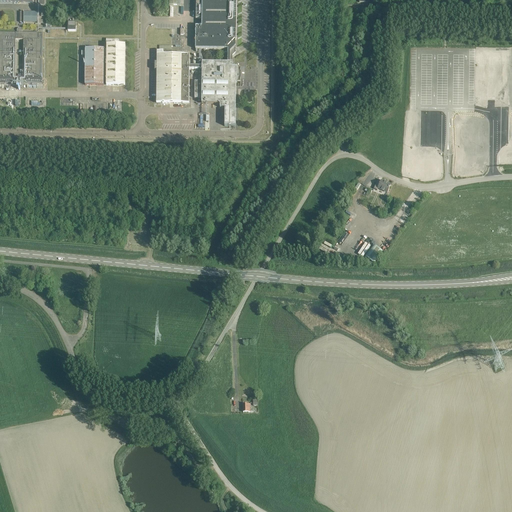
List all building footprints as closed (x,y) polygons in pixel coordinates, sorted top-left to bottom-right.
[(155,67),(154,67),(154,71),(157,71),(156,103),(162,103),(162,104),(181,104),(181,103),(189,103),(189,70),(202,70),(202,82),(195,82),(194,99),(201,99),(201,104),(220,104),(220,108),(225,109),(224,126),(224,127),(235,127),(235,126),(236,105),(236,104),(236,83),(237,83),(237,82),(236,82),(236,79),(239,79),(239,71),(236,71),(236,68),(237,68),(232,67),(232,58),(230,55),(230,52),(235,47),(235,40),(236,40),(236,0),(195,0),(195,19),(201,19),(201,27),(195,27),(195,49),(228,50),(227,63),(202,63),(202,67),(189,67),(189,56),(181,56),(181,55),(163,55),(163,52),(157,52),(157,63),(156,63),(155,63),(155,67)] [(20,23),(37,23),(37,13),(20,12),(20,23)] [(68,31),(76,32),(76,23),(68,23),(68,31)] [(0,84),(16,85),(16,88),(22,88),(22,85),(42,85),(42,79),(42,53),(43,53),(43,34),(21,33),(20,33),(20,31),(18,31),(18,33),(0,33),(0,84)] [(106,49),(85,49),(85,85),(103,86),(103,58),(106,59),(106,86),(125,86),(125,45),(117,45),(117,44),(118,44),(118,40),(106,40),(106,44),(116,44),(116,45),(106,45),(106,49)] [(374,189),(377,191),(378,189),(387,193),(391,185),(381,181),(381,182),(377,181),(374,189)] [(382,252),(374,245),(365,257),(374,264),(382,252)] [(361,248),(357,255),(361,257),(366,250),(361,248)]
